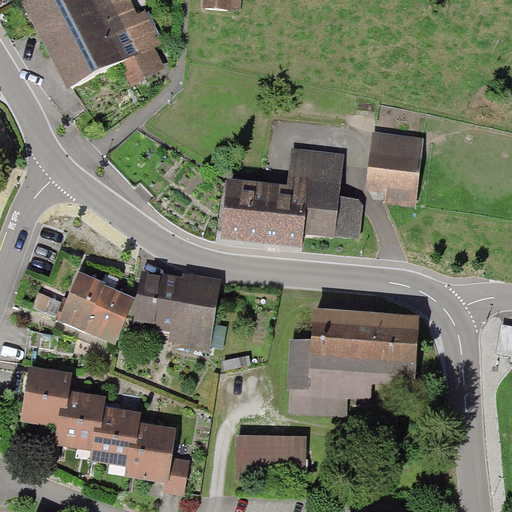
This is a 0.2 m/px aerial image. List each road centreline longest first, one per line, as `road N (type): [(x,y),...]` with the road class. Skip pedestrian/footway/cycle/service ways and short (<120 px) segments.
road 1 (tertiary): [(60,166),(196,259),(397,281),(448,312)]
road 2 (tertiary): [(448,312),(460,340),(475,511)]
road 3 (residential): [(60,166),(18,219),(0,276)]
